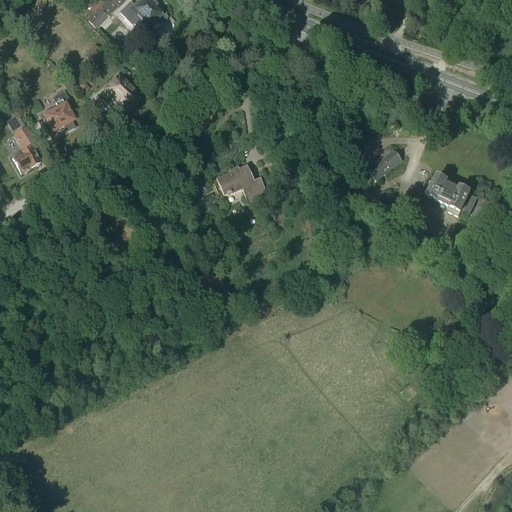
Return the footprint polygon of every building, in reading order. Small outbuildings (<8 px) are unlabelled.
[(109,18),(118,9),(110,0),(100,10),(109,18)] [(167,19),(153,5),(153,3),(149,0),(143,0),(140,3),(139,2),(132,9),(129,5),(120,14),(132,26),(134,25),(142,33),(148,27),(149,29),(156,22),(160,26),(165,24),(167,19)] [(91,63),(101,52),(95,47),(85,58),(91,63)] [(126,111),(138,98),(128,88),(129,86),(118,76),(115,79),(116,80),(103,93),(113,102),(115,100),(126,111)] [(85,95),(90,90),(81,81),(76,86),(85,95)] [(211,82),(206,85),(209,90),(214,87),(211,82)] [(49,112),(43,115),(44,117),(53,133),(63,128),(67,134),(75,129),(71,123),(73,122),(65,107),(69,104),(64,94),(59,97),(61,102),(55,105),(57,109),(59,112),(51,116),(49,112)] [(285,133),(273,125),(264,139),(277,147),(285,133)] [(26,152),(12,160),(21,175),(40,164),(36,156),(41,153),(26,129),(20,133),(24,138),(19,141),(26,152)] [(376,184),(401,164),(392,153),(367,173),(376,184)] [(253,184),(246,168),(218,180),(225,197),(241,190),(247,204),(266,196),(260,181),(253,184)] [(336,169),(326,177),(342,197),(352,189),(336,169)] [(459,192),(446,185),(447,183),(437,178),(427,198),(451,210),(448,214),(458,219),(460,215),(462,212),(469,216),(477,201),(469,197),(470,194),(460,189),(459,192)] [(218,277),(201,284),(207,297),(209,296),(223,290),(218,277)]
